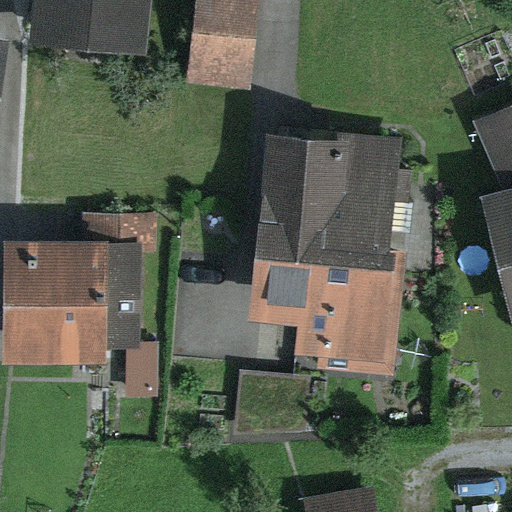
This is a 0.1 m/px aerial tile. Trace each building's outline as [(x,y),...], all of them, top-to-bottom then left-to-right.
[(41,0),(38,29),(137,38),(140,0),(41,0)] [(201,0),(195,69),(243,74),(249,0),(201,0)] [(511,58),(465,68),(511,314),(511,313),(511,58)] [(277,133),(268,240),(386,250),(396,143),(277,133)] [(86,241),(22,239),(20,347),(101,349),(101,333),(132,333),(133,239),(147,239),(147,217),(86,217),(86,241)] [(268,240),(263,301),(310,305),(306,352),(388,359),(397,251),(386,250),(268,240)] [(309,374),(241,367),(235,421),(303,428),(309,374)] [(388,511),(375,457),(313,472),(323,511),(388,511)]
